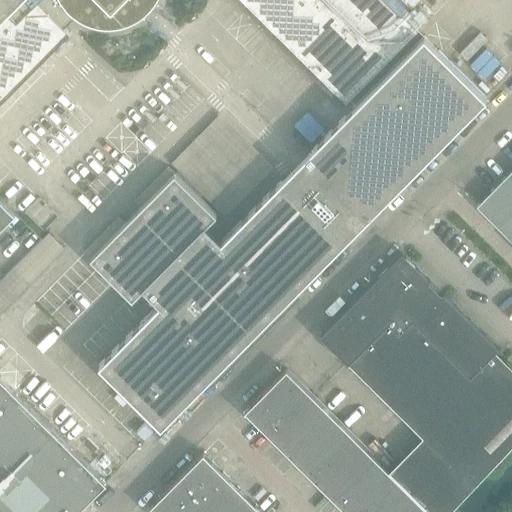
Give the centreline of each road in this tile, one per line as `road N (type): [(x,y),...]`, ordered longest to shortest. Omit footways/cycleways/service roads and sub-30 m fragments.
road 1 (unknown): [(157,468),(39,353),(37,304),(71,258),(64,175),(80,142),(165,61),(191,65),(269,135)]
road 2 (residential): [(114,511),(511,109)]
road 3 (unknown): [(218,406),(301,511)]
